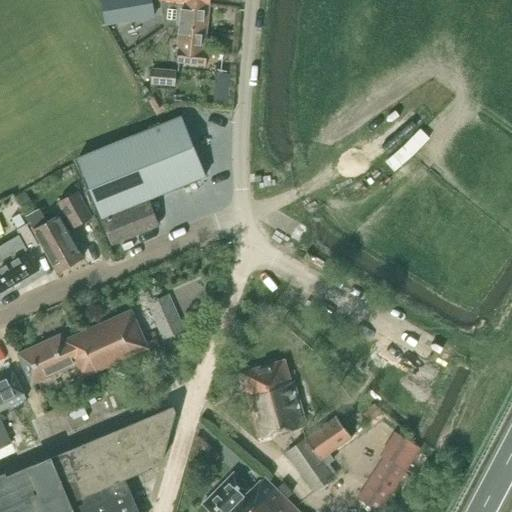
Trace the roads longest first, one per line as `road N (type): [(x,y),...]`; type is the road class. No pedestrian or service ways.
road 1 (residential): [(0,317),(242,213)]
road 2 (residential): [(247,249),(442,357)]
road 3 (residential): [(200,395),(176,396),(0,470)]
road 4 (unclassified): [(242,213),(250,0)]
road 5 (unclassified): [(200,395),(247,249)]
road 6 (unclassified): [(162,511),(200,395)]
